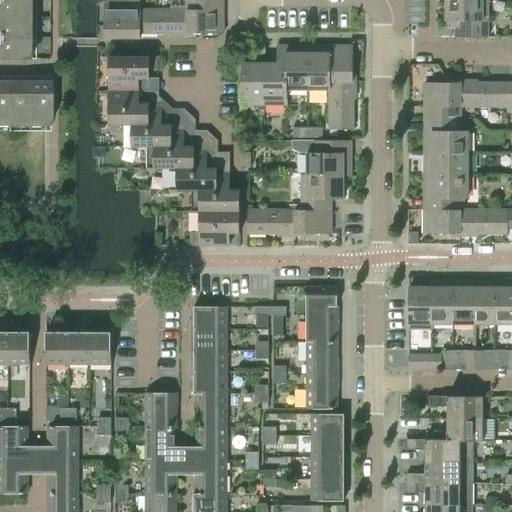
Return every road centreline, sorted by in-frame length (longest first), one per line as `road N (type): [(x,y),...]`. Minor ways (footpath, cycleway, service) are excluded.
road 1 (residential): [(145,384),(146,289),(175,260),(376,259)]
road 2 (residential): [(376,259),(381,46)]
road 3 (residential): [(373,383),(511,383)]
road 4 (residential): [(381,46),(511,48)]
road 5 (residential): [(208,114),(209,57),(245,23),(249,0)]
road 6 (residential): [(373,511),(373,383)]
road 7 (residential): [(373,383),(376,259)]
